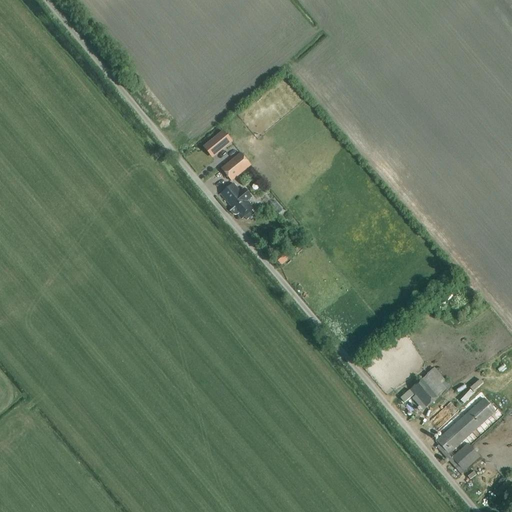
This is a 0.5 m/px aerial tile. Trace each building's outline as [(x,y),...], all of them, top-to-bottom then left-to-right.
[(223,132),(203,148),(211,158),(231,142),(223,132)] [(285,142),(280,146),(285,152),(289,147),(285,142)] [(231,182),(241,175),(251,167),(241,153),(221,170),(231,182)] [(240,192),(233,184),(220,195),(232,210),(229,212),(232,215),(234,216),(235,216),(236,216),(237,216),(241,220),(244,218),(246,221),(254,215),(252,212),(254,209),(248,202),(252,198),(244,189),(240,192)] [(283,244),(288,240),(284,234),(279,238),(283,244)] [(424,378),(439,397),(450,388),(434,369),(424,378)] [(439,397),(424,378),(410,390),(415,396),(426,408),(439,397)] [(422,412),(426,408),(415,396),(411,400),(422,412)] [(448,455),(496,413),(484,399),(436,442),(448,455)] [(463,472),(480,458),(468,444),(452,459),(463,472)]
